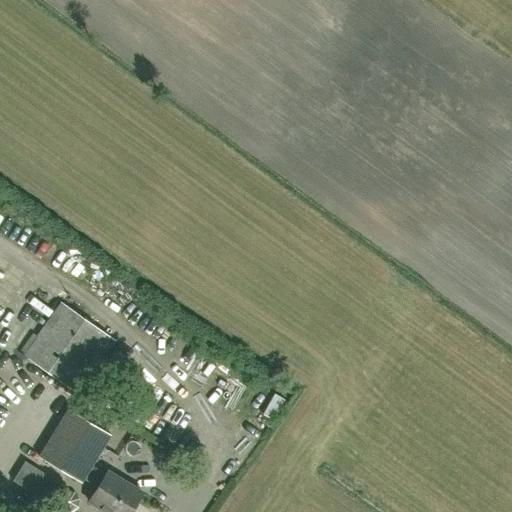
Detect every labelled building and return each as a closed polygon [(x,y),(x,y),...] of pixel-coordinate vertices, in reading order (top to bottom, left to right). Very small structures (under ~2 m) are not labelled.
[(72,263),(66,271),(84,282),(89,273),(72,263)] [(63,304),(31,349),(27,356),(79,393),(116,341),(63,304)] [(41,305),(25,327),(33,333),(49,310),(41,305)] [(71,410),(64,422),(43,457),(84,482),(87,478),(101,486),(92,502),(109,511),(132,511),(145,492),(110,471),(108,474),(93,465),(111,435),(71,410)] [(256,425),(242,452),(253,457),(267,431),(256,425)]
